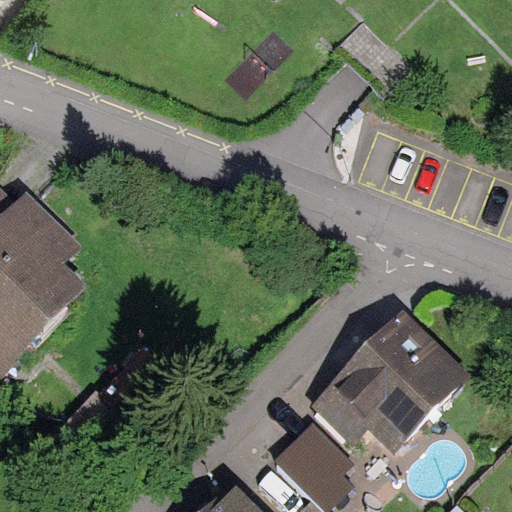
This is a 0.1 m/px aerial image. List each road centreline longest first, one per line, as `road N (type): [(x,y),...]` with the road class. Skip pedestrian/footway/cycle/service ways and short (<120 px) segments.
road 1 (residential): [(0,107),(413,256)]
road 2 (residential): [(413,256),(154,511)]
